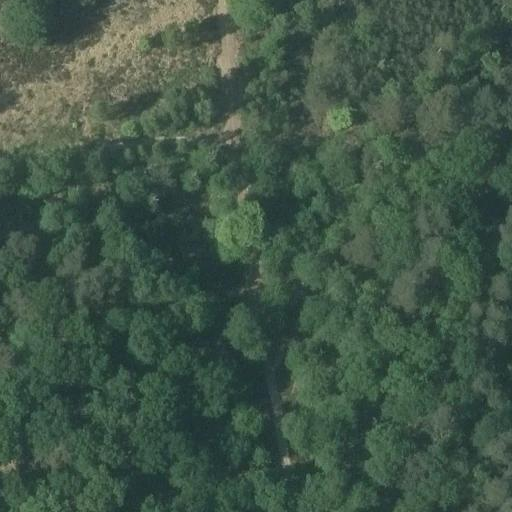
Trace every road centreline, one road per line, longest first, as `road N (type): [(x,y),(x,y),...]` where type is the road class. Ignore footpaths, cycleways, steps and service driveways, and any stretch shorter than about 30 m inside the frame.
road 1 (track): [(234,142),(298,511)]
road 2 (track): [(0,160),(234,142)]
road 3 (track): [(234,142),(224,0)]
